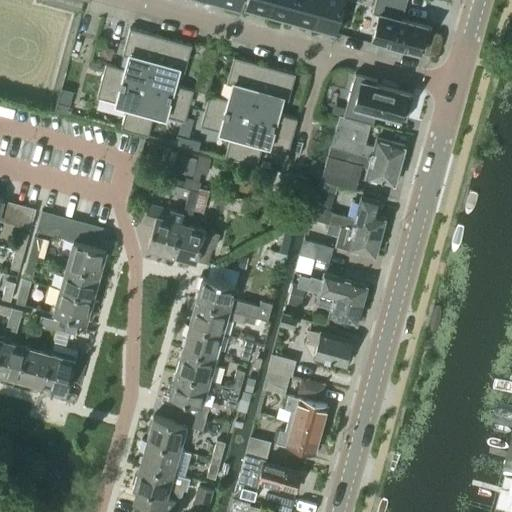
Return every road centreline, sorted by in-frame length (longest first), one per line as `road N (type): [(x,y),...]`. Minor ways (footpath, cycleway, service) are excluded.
road 1 (tertiary): [(338,511),(452,92)]
road 2 (residential): [(103,511),(164,284),(105,198)]
road 3 (residential): [(322,54),(133,0)]
road 4 (residential): [(452,92),(322,54)]
road 5 (residential): [(322,54),(290,173)]
